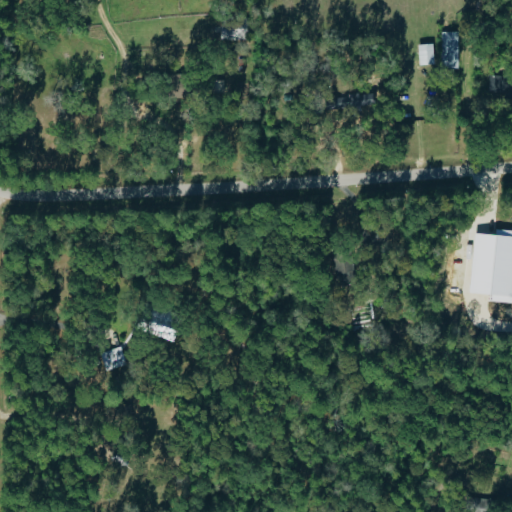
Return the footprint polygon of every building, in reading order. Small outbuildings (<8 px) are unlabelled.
[(440,68),(456,68),(455,32),(439,32),(440,68)] [(415,45),(418,65),(433,63),(430,43),(415,45)] [(357,111),(357,105),(368,105),(367,94),(320,96),(320,113),(357,111)] [(470,232),(464,304),(483,306),(484,301),(511,302),(511,230),(494,229),(493,234),(470,232)] [(173,338),(175,311),(146,309),(144,336),(173,338)] [(125,366),(119,347),(99,353),(105,372),(125,366)] [(465,511),(488,511),(488,499),(465,499),(465,511)]
